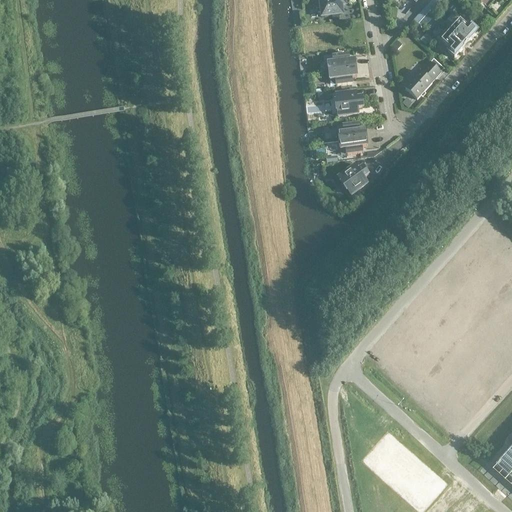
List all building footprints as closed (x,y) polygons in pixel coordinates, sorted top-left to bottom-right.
[(314,0),(316,9),(321,9),(322,18),(342,15),(341,7),(345,6),(344,0),(314,0)] [(441,0),(433,0),(425,10),(433,17),(442,7),(439,3),(441,0)] [(433,17),(425,10),(415,20),(420,25),(425,19),(429,22),(433,17)] [(466,46),(478,34),(471,28),(469,31),(457,20),(448,31),(466,46)] [(454,60),(466,46),(448,31),(439,41),(450,51),(448,54),(454,60)] [(328,64),(329,73),(356,70),(355,61),(349,62),(348,56),(333,58),(328,59),(328,64)] [(420,74),(405,90),(417,101),(432,84),(431,84),(441,73),(430,64),(421,74),(420,74)] [(356,70),(329,73),(330,82),(336,81),(337,87),(352,85),(351,79),(357,78),(356,70)] [(342,96),(335,96),(336,103),(335,103),(336,112),(337,112),(338,118),(358,116),(357,109),(363,109),(362,99),(356,100),(355,94),(354,94),(354,92),(341,94),(342,96)] [(338,134),(339,142),(366,139),(365,130),(359,131),(358,125),(343,127),(338,128),(339,134),(338,134)] [(366,139),(339,142),(340,151),(346,150),(347,156),(362,154),(361,149),(367,148),(366,139)] [(353,168),(352,167),(345,171),(346,173),(338,179),(341,184),(341,185),(346,192),(347,192),(351,197),(367,185),(364,180),(368,176),(363,169),(358,172),(354,167),(353,168)] [(511,450),(496,468),(511,482),(511,450)] [(467,499),(455,511),(477,511),(480,510),(467,499)]
